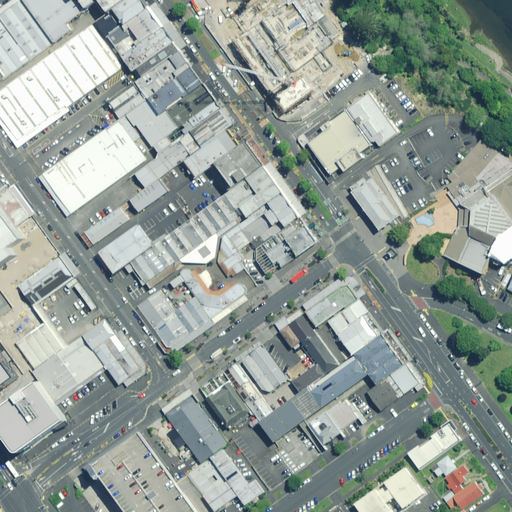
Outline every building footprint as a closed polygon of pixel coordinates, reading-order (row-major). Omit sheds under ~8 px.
[(66,6),(62,0),(22,0),(0,15),(0,82),(71,30),(65,23),(73,16),(66,6)] [(62,0),(66,6),(74,0),(83,11),(90,7),(85,0),(90,0),(99,12),(117,0),(62,0)] [(183,49),(147,0),(117,0),(99,12),(93,17),(139,80),(183,49)] [(234,0),(216,13),(287,111),(320,88),(314,81),(340,62),(336,51),(339,50),(342,49),(341,47),(344,46),(347,46),(342,26),(322,0),(234,0)] [(85,27),(0,89),(0,123),(16,145),(117,70),(85,27)] [(106,104),(117,119),(124,115),(194,64),(183,49),(139,80),(106,104)] [(194,64),(124,115),(156,158),(176,144),(188,135),(226,108),(194,64)] [(393,128),(364,87),(341,103),(343,107),(368,142),(370,144),(393,128)] [(368,142),(343,107),(319,124),(321,127),(303,140),(325,172),(337,164),(340,168),(359,154),(356,151),(368,142)] [(226,108),(188,135),(201,152),(233,130),(239,125),(226,108)] [(117,119),(41,173),(70,213),(145,159),(117,119)] [(244,145),(233,130),(201,152),(187,162),(198,178),(216,165),(244,145)] [(511,157),(504,151),(486,136),(449,177),(455,182),(449,186),(453,190),(450,192),(462,210),(460,229),(458,229),(446,255),(487,273),(496,256),(508,262),(511,258),(511,157)] [(244,145),(216,165),(233,189),(269,164),(252,140),(244,145)] [(156,158),(135,173),(146,189),(158,181),(183,163),(188,160),(176,144),(156,158)] [(155,244),(132,260),(147,282),(243,214),(244,214),(244,215),(245,215),(270,197),(285,187),(283,184),(269,164),(233,189),(155,244)] [(0,171),(0,188),(8,182),(0,171)] [(367,171),(347,185),(376,226),(396,213),(367,171)] [(166,192),(158,181),(146,189),(128,201),(135,213),(166,192)] [(303,212),(285,187),(245,215),(225,229),(218,260),(229,275),(232,273),(233,275),(246,265),(242,260),(243,253),(245,252),(264,239),(303,212)] [(116,207),(82,232),(92,244),(126,219),(116,207)] [(307,218),(303,212),(264,239),(268,244),(307,218)] [(283,260),(319,235),(307,218),(268,244),(267,245),(275,256),(278,253),(283,260)] [(139,222),(99,250),(115,272),(132,260),(155,244),(139,222)] [(177,277),(167,284),(172,290),(182,283),(192,298),(211,320),(242,297),(241,293),(248,289),(242,281),(235,280),(234,285),(226,284),(215,291),(210,293),(196,275),(200,271),(196,267),(189,272),(186,268),(178,268),(177,277)] [(343,291),(307,316),(319,332),(328,326),(360,305),(351,292),(343,291)] [(157,292),(135,308),(165,349),(169,349),(209,322),(192,298),(178,308),(171,313),(157,292)] [(370,318),(360,305),(328,326),(353,360),(355,359),(382,338),(367,319),(370,318)] [(304,318),(290,328),(301,345),(303,348),(318,338),(304,318)] [(80,338),(90,353),(102,345),(113,337),(102,322),(80,338)] [(292,352),(301,345),(290,328),(280,334),(292,352)] [(113,337),(102,345),(126,378),(137,370),(113,337)] [(80,338),(30,373),(52,404),(102,369),(90,353),(80,338)] [(307,391),(326,379),(339,370),(318,338),(303,348),(316,367),(292,383),(301,396),(307,391)] [(406,370),(382,338),(355,359),(356,360),(370,378),(379,390),(391,381),(406,370)] [(271,392),(288,380),(264,344),(243,359),(263,389),(271,392)] [(102,345),(90,353),(102,369),(115,387),(126,378),(102,345)] [(370,378),(356,360),(308,393),(322,412),(370,378)] [(249,378),(238,362),(230,368),(241,383),(236,387),(258,421),(272,412),(249,378)] [(421,389),(406,370),(391,381),(406,400),(421,389)] [(231,379),(207,395),(228,427),(252,412),(231,379)] [(382,418),(406,400),(391,381),(379,390),(368,399),(382,418)] [(308,393),(307,391),(301,396),(257,426),(272,447),(322,412),(308,393)] [(193,394),(167,413),(202,462),(212,457),(226,447),(228,443),(193,394)] [(346,400),(324,416),(340,438),(359,424),(364,431),(367,428),(361,420),(346,400)] [(167,413),(137,433),(173,482),(183,475),(202,462),(167,413)] [(324,416),(307,428),(324,451),(341,439),(324,416)] [(450,424),(409,454),(421,470),(462,441),(450,424)] [(173,482),(137,433),(84,471),(93,486),(97,482),(119,511),(195,511),(177,488),(173,482)] [(241,497),(248,506),(261,497),(266,493),(257,480),(252,483),(226,447),(212,457),(241,497)] [(206,463),(184,479),(208,511),(216,511),(233,500),(206,463)] [(388,486),(396,498),(405,509),(425,495),(406,468),(386,483),(388,486)] [(442,469),(424,482),(431,490),(437,486),(440,489),(451,480),(442,469)] [(457,479),(439,494),(442,498),(440,500),(443,503),(445,502),(449,507),(456,502),(453,498),(460,493),(457,489),(462,486),(457,479)] [(387,504),(396,498),(388,486),(378,492),(387,504)] [(392,511),(387,504),(378,492),(377,490),(356,505),(361,511),(392,511)] [(468,494),(456,502),(449,507),(447,509),(448,511),(471,511),(478,508),(468,494)]
